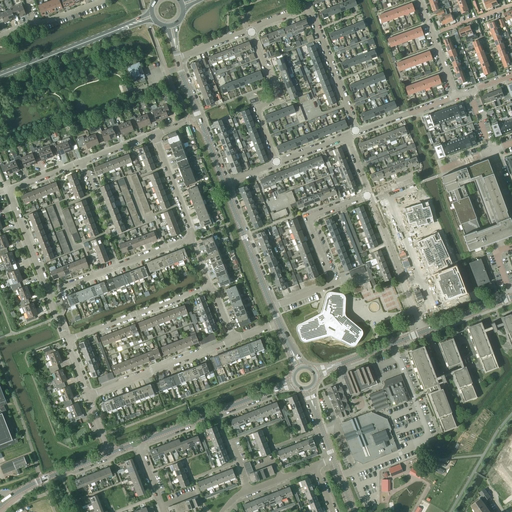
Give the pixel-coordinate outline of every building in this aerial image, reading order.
[(52,13),(57,11),(52,0),(48,2),(52,13)] [(52,0),(57,11),(63,9),(59,0),(52,0)] [(447,0),(439,3),(432,6),(434,11),(441,9),(439,5),(445,3),(446,4),(449,3),(447,0)] [(483,0),(485,2),(487,8),(493,6),(490,0),(483,0)] [(47,14),(52,13),(48,2),(43,4),(47,14)] [(16,5),(13,7),(16,13),(19,12),(21,17),(26,15),(24,11),(27,10),(24,4),(22,5),(21,3),(16,5)] [(338,5),(340,11),(346,9),(343,3),(340,4),(339,3),(337,3),(338,5)] [(406,5),(409,13),(415,11),(412,3),(406,5)] [(42,16),(47,14),(43,4),(38,6),(42,16)] [(335,14),(340,11),(338,5),(332,7),(335,14)] [(403,15),(409,13),(406,5),(400,7),(403,15)] [(458,9),(454,10),(455,12),(458,11),(458,12),(461,11),(462,13),(469,11),(467,5),(460,8),(458,9)] [(11,10),(6,11),(10,21),(15,19),(13,14),(16,13),(13,7),(10,8),(11,10)] [(329,16),(335,14),(332,7),(326,9),(329,16)] [(398,17),(403,15),(400,7),(395,9),(398,17)] [(323,18),(329,16),(326,9),(321,12),(323,18)] [(392,19),(398,17),(395,9),(389,12),(392,19)] [(446,9),(444,10),(448,23),(454,20),(452,14),(448,15),(446,9)] [(444,10),(436,13),(437,16),(442,14),(443,17),(440,18),(441,20),(440,20),(441,23),(442,22),(443,25),(448,23),(444,10)] [(0,11),(0,19),(2,18),(4,23),(10,21),(6,11),(1,13),(0,12),(0,11)] [(382,23),(388,21),(385,13),(379,15),(382,23)] [(306,19),(300,22),(303,29),(309,26),(306,19)] [(505,24),(503,19),(498,20),(499,23),(496,24),(495,21),(489,24),(491,29),(505,24)] [(360,22),(358,23),(360,30),(361,32),(363,31),(362,29),(366,28),(366,27),(367,27),(366,22),(365,22),(364,23),(363,21),(360,22)] [(300,22),(294,24),(297,31),(298,34),(304,31),(303,29),(300,22)] [(358,23),(352,25),(355,32),(360,30),(358,23)] [(294,24),(289,26),(292,33),(293,36),(298,34),(297,31),(294,24)] [(491,29),(493,35),(500,33),(498,29),(506,26),(505,24),(491,29)] [(352,25),(346,27),(349,34),(355,32),(352,25)] [(289,26),(283,28),(286,35),(292,33),(289,26)] [(470,26),(465,28),(467,35),(468,37),(470,41),(478,38),(483,36),(481,33),(476,35),(476,34),(474,35),(470,26)] [(346,27),(341,30),(343,36),(349,34),(346,27)] [(415,29),(418,37),(424,35),(421,27),(415,29)] [(283,28),(277,31),(280,37),(286,35),(283,28)] [(465,28),(459,30),(462,37),(467,35),(465,28)] [(341,30),(335,32),(338,38),(343,36),(341,30)] [(277,31),(272,33),(276,43),(281,40),(280,37),(277,31)] [(407,41),(413,39),(410,31),(404,33),(407,41)] [(335,32),(329,34),(332,41),(338,38),(335,32)] [(272,33),(266,35),(269,42),(270,45),(276,43),(272,33)] [(401,43),(407,41),(404,33),(399,35),(401,43)] [(261,39),(260,39),(262,45),(269,42),(266,35),(265,35),(264,35),(263,36),(262,36),(260,37),(261,39)] [(396,45),(401,43),(399,35),(393,37),(396,45)] [(451,38),(444,40),(446,46),(453,43),(461,40),(459,35),(451,38)] [(502,38),(495,41),(497,46),(504,43),(502,40),(509,37),(509,35),(502,38)] [(391,47),(396,45),(393,37),(388,39),(391,47)] [(453,43),(446,46),(448,51),(455,49),(454,45),(461,42),(461,40),(453,43)] [(471,47),(468,48),(469,50),(472,49),(475,48),(482,45),(480,40),(473,42),(474,45),(471,47)] [(243,44),(246,51),(250,49),(252,52),(254,51),(251,44),(250,44),(249,41),(243,44)] [(240,53),(241,55),(243,54),(242,52),(246,51),(243,44),(237,46),(240,53)] [(309,54),(316,51),(314,45),(307,48),(309,54)] [(482,45),(475,48),(477,53),(484,51),(482,45)] [(234,55),(235,58),(241,56),(241,55),(240,53),(237,46),(232,48),(234,55)] [(229,57),(234,55),(232,48),(226,50),(229,57)] [(455,49),(448,51),(450,57),(457,54),(455,49)] [(223,60),(229,57),(226,50),(220,53),(223,60)] [(369,52),(371,59),(377,57),(374,50),(369,52)] [(309,54),(311,60),(318,57),(316,51),(309,54)] [(424,53),(427,61),(432,59),(429,51),(424,53)] [(457,54),(450,57),(453,62),(459,60),(458,57),(461,55),(465,53),(465,51),(460,53),(457,54)] [(478,57),(469,60),(470,62),(476,60),(479,58),(479,59),(486,56),(484,51),(477,53),(478,57)] [(282,57),(276,60),(278,66),(285,63),(288,62),(286,57),(290,56),(288,52),(281,55),(282,57)] [(366,61),(371,59),(369,52),(363,54),(366,61)] [(217,62),(223,60),(220,53),(214,55),(217,62)] [(421,63),(427,61),(424,53),(418,55),(421,63)] [(358,57),(360,63),(366,61),(363,54),(358,57)] [(501,57),(503,62),(511,58),(511,56),(511,57),(510,54),(508,54),(501,57)] [(212,64),(217,62),(214,55),(209,57),(210,60),(208,61),(211,66),(213,65),(212,64)] [(416,65),(421,63),(418,55),(413,57),(416,65)] [(346,58),(347,61),(349,67),(355,65),(352,59),(351,56),(346,58)] [(476,60),(470,62),(471,64),(472,66),(474,65),(473,63),(477,61),(477,62),(480,61),(481,64),(488,61),(486,56),(479,59),(479,58),(476,60)] [(311,60),(314,65),(321,63),(318,57),(311,60)] [(355,65),(360,63),(358,57),(352,59),(355,65)] [(410,67),(416,65),(413,57),(407,59),(410,67)] [(511,58),(503,62),(505,68),(511,65),(511,63),(511,62),(511,58)] [(405,69),(410,67),(407,59),(402,61),(405,69)] [(459,60),(453,62),(455,68),(461,65),(464,64),(469,62),(468,60),(461,63),(459,60)] [(199,61),(191,64),(192,66),(193,70),(201,67),(201,66),(199,61)] [(343,70),(349,67),(347,61),(341,63),(343,70)] [(399,71),(405,69),(402,61),(396,63),(398,67),(399,71)] [(488,61),(481,64),(482,66),(483,69),(483,70),(490,67),(490,66),(488,61)] [(285,63),(278,66),(280,71),(287,69),(290,68),(288,62),(285,63)] [(461,65),(455,68),(457,73),(464,71),(462,67),(465,66),(470,64),(469,62),(464,64),(461,65)] [(141,69),(140,66),(139,63),(128,67),(133,81),(144,77),(143,74),(144,73),(142,69),(141,69)] [(316,71),(323,68),(321,63),(314,65),(316,71)] [(201,67),(193,70),(196,76),(203,73),(201,67)] [(477,72),(474,73),(476,78),(480,77),(480,78),(485,76),(485,75),(492,73),(490,67),(483,70),(483,69),(480,70),(477,72)] [(318,77),(325,74),(323,68),(316,71),(318,77)] [(287,69),(280,71),(282,77),(289,75),(287,69)] [(254,73),(257,80),(263,78),(260,71),(254,73)] [(464,71),(457,73),(459,79),(468,75),(473,73),(472,71),(467,73),(465,74),(464,71)] [(203,73),(196,76),(198,82),(207,78),(207,75),(205,76),(203,73)] [(249,75),(251,82),(257,80),(254,73),(249,75)] [(378,75),(380,81),(386,79),(383,73),(378,75)] [(468,75),(459,79),(461,84),(463,83),(463,85),(468,83),(467,82),(466,79),(469,78),(469,77),(474,75),(473,73),(468,75)] [(320,83),(327,80),(325,74),(318,77),(320,83)] [(243,78),(246,85),(251,82),(249,75),(243,78)] [(289,75),(282,77),(284,83),(291,80),(294,80),(293,77),(290,78),(289,75)] [(438,75),(433,77),(435,85),(436,87),(442,85),(441,83),(438,75)] [(207,78),(198,82),(200,88),(208,85),(206,81),(211,80),(210,77),(207,78)] [(369,85),(375,83),(372,77),(366,79),(369,85)] [(433,77),(427,79),(430,87),(435,85),(433,77)] [(240,87),(246,85),(243,78),(237,80),(240,87)] [(363,88),(369,85),(366,79),(361,81),(363,88)] [(427,79),(422,81),(424,89),(430,87),(427,79)] [(234,89),(240,87),(237,80),(231,82),(234,89)] [(291,80),(284,83),(287,89),(294,86),(295,86),(294,83),(293,84),(291,80)] [(322,88),(329,86),(327,80),(320,83),(322,88)] [(422,81),(416,83),(419,91),(420,95),(426,93),(424,89),(422,81)] [(228,91),(234,89),(231,82),(226,84),(228,91)] [(125,93),(132,90),(129,83),(122,86),(125,93)] [(352,92),(358,90),(355,83),(349,86),(352,92)] [(416,83),(410,85),(413,93),(419,91),(416,83)] [(223,94),(228,91),(226,84),(220,87),(223,94)] [(208,85),(200,88),(202,93),(210,90),(208,85)] [(294,86),(287,89),(289,95),(296,92),(294,86)] [(325,94),(332,91),(329,86),(322,88),(325,94)] [(210,90),(202,93),(204,99),(212,96),(211,93),(215,91),(216,91),(218,90),(217,88),(214,89),(214,88),(210,90)] [(498,90),(493,92),(496,101),(498,106),(501,105),(499,100),(499,99),(504,96),(506,101),(510,99),(508,93),(507,90),(503,91),(502,89),(501,88),(498,89),(498,90)] [(327,100),(334,97),(332,91),(325,94),(327,100)] [(296,92),(289,95),(291,100),(298,98),(296,92)] [(484,97),(481,98),(483,104),(490,102),(491,103),(493,102),(495,107),(498,106),(496,101),(493,92),(484,95),(484,97)] [(212,96),(204,99),(207,105),(209,104),(210,107),(219,104),(218,101),(214,102),(212,96)] [(334,97),(327,100),(329,106),(336,103),(334,97)] [(389,103),(391,110),(397,108),(395,101),(389,103)] [(460,116),(461,118),(467,115),(462,103),(456,105),(460,116)] [(163,105),(158,108),(159,110),(162,119),(168,117),(168,115),(170,114),(170,113),(166,104),(163,105)] [(151,107),(149,107),(150,110),(149,111),(152,119),(155,118),(156,121),(162,119),(159,110),(158,108),(157,108),(155,105),(151,106),(151,107)] [(293,105),(287,108),(290,115),(290,117),(296,114),(295,113),(295,111),(294,108),(293,105)] [(380,114),(386,112),(383,106),(378,108),(380,114)] [(456,106),(451,107),(455,120),(460,118),(456,106)] [(449,120),(450,122),(455,120),(455,118),(451,107),(446,109),(449,120)] [(287,108),(281,110),(284,117),(290,115),(287,108)] [(375,117),(380,114),(378,108),(372,110),(375,117)] [(243,118),(250,115),(248,109),(241,112),(243,118)] [(444,122),(449,120),(446,109),(440,111),(444,122)] [(281,110),(276,112),(278,119),(284,117),(281,110)] [(369,119),(375,117),(372,110),(366,112),(369,119)] [(147,114),(141,116),(145,126),(151,124),(150,120),(152,119),(149,111),(146,112),(147,114)] [(439,124),(444,122),(440,111),(435,113),(439,124)] [(276,112),(270,114),(272,121),(278,119),(276,112)] [(363,121),(369,119),(366,112),(361,114),(363,121)] [(429,115),(434,128),(440,126),(439,124),(435,113),(429,115)] [(270,114),(264,116),(267,123),(272,121),(270,114)] [(246,124),(252,121),(250,115),(243,118),(246,124)] [(428,130),(434,128),(429,115),(424,117),(428,130)] [(135,116),(132,117),(135,126),(138,125),(139,128),(145,126),(141,116),(136,119),(135,116)] [(130,121),(124,123),(128,133),(134,130),(132,127),(135,126),(132,117),(129,119),(130,121)] [(222,119),(213,123),(216,128),(224,125),(222,119)] [(339,122),(342,129),(347,127),(345,120),(339,122)] [(511,129),(509,120),(503,122),(507,132),(511,130),(511,129)] [(248,129),(255,127),(252,121),(246,124),(248,129)] [(336,131),(342,129),(339,122),(333,124),(336,131)] [(498,122),(492,124),(496,136),(502,134),(499,123),(498,122)] [(503,122),(499,123),(502,134),(507,132),(503,122)] [(117,123),(115,124),(118,133),(121,132),(122,135),(128,133),(124,123),(118,125),(117,123)] [(112,128),(107,130),(110,139),(116,137),(115,134),(118,133),(115,124),(111,125),(112,128)] [(330,133),(336,131),(333,124),(328,127),(330,133)] [(224,125),(216,128),(218,134),(226,131),(229,129),(228,127),(225,128),(224,125)] [(398,129),(401,136),(407,133),(404,126),(398,129)] [(100,127),(96,128),(97,131),(101,139),(103,138),(105,142),(110,139),(107,130),(102,132),(100,127)] [(250,135),(257,132),(255,127),(248,129),(250,135)] [(325,136),(330,133),(328,127),(322,129),(325,136)] [(319,138),(325,136),(322,129),(316,131),(319,138)] [(393,131),(396,140),(398,139),(397,137),(401,136),(398,129),(393,131)] [(95,134),(90,137),(93,146),(99,144),(98,140),(101,139),(97,131),(94,132),(95,134)] [(226,131),(218,134),(220,140),(228,137),(226,131)] [(313,140),(319,138),(316,131),(310,133),(313,140)] [(390,140),(389,140),(390,142),(396,140),(393,131),(387,133),(390,140)] [(466,134),(467,135),(471,146),(477,144),(472,131),(466,134)] [(170,138),(168,139),(170,144),(179,140),(177,135),(176,132),(169,135),(170,138)] [(252,141),(259,138),(257,132),(250,135),(252,141)] [(307,142),(313,140),(310,133),(305,135),(307,142)] [(387,133),(381,135),(385,144),(387,144),(386,141),(389,140),(390,140),(387,133)] [(228,137),(220,140),(222,146),(231,142),(229,138),(235,136),(234,135),(228,137)] [(302,145),(307,142),(305,135),(299,138),(302,145)] [(378,144),(378,145),(379,147),(385,144),(381,135),(376,137),(378,144)] [(462,137),(466,148),(471,146),(467,135),(462,137)] [(83,137),(76,139),(79,148),(86,145),(87,148),(93,146),(90,137),(84,139),(83,137)] [(373,147),(378,145),(378,144),(376,137),(370,140),(373,147)] [(451,141),(455,152),(460,150),(457,139),(456,137),(451,139),(451,141)] [(457,139),(460,150),(466,148),(462,137),(457,139)] [(69,138),(60,141),(61,144),(65,153),(71,151),(70,147),(73,146),(69,138)] [(254,147),(261,144),(259,138),(252,141),(254,147)] [(296,147),(302,145),(299,138),(293,140),(296,147)] [(179,140),(170,144),(171,148),(181,145),(179,140)] [(290,149),(296,147),(293,140),(288,142),(290,149)] [(367,149),(373,147),(370,140),(364,142),(367,149)] [(446,143),(450,154),(455,152),(451,141),(446,143)] [(55,142),(52,144),(55,152),(58,151),(59,155),(65,153),(61,144),(56,146),(55,142)] [(231,142),(222,146),(224,151),(233,148),(231,142)] [(285,151),(290,149),(288,142),(282,144),(285,151)] [(358,144),(360,148),(361,151),(367,149),(364,142),(358,144)] [(445,155),(441,145),(440,143),(434,145),(439,158),(445,155)] [(441,145),(445,155),(450,154),(446,143),(441,145)] [(49,145),(43,147),(44,149),(47,158),(53,156),(52,153),(55,152),(52,144),(49,145)] [(181,145),(171,148),(173,153),(183,149),(186,148),(184,144),(181,145)] [(257,152),(263,150),(261,144),(254,147),(257,152)] [(279,153),(285,151),(282,144),(276,147),(279,153)] [(37,147),(34,148),(34,150),(37,159),(40,158),(41,161),(47,158),(44,149),(43,147),(43,146),(37,148),(37,147)] [(141,155),(149,152),(147,146),(138,149),(141,155)] [(233,148),(224,151),(227,157),(235,154),(233,148)] [(336,156),(343,153),(341,148),(334,150),(336,155),(336,156)] [(183,149),(173,153),(175,158),(185,154),(183,149)] [(32,154),(26,156),(30,165),(36,163),(35,160),(37,159),(34,150),(31,151),(32,154)] [(259,158),(266,155),(263,150),(257,152),(259,158)] [(143,161),(151,158),(149,152),(141,155),(143,161)] [(336,162),(338,161),(345,159),(343,153),(336,156),(336,155),(334,156),(336,162)] [(15,161),(10,163),(13,173),(19,171),(17,166),(20,165),(17,157),(16,154),(13,155),(15,161)] [(123,157),(126,165),(132,162),(129,154),(123,157)] [(185,154),(175,158),(177,162),(186,159),(185,154)] [(235,154),(227,157),(229,163),(237,160),(235,154)] [(266,155),(259,158),(261,164),(268,161),(266,155)] [(20,156),(17,157),(20,165),(23,164),(24,167),(30,165),(26,156),(21,158),(20,156)] [(120,167),(126,165),(123,157),(117,159),(120,167)] [(321,157),(315,159),(318,166),(318,167),(321,166),(320,165),(324,164),(321,157)] [(416,157),(410,159),(413,166),(419,164),(416,157)] [(145,167),(153,164),(151,158),(143,161),(145,167)] [(403,158),(398,161),(399,164),(402,171),(407,169),(404,160),(403,158)] [(408,158),(404,160),(407,169),(413,166),(410,159),(409,160),(408,158)] [(114,169),(120,167),(117,159),(111,161),(114,169)] [(186,159),(177,162),(179,167),(188,163),(186,159)] [(312,168),(318,166),(315,159),(309,161),(312,168)] [(341,167),(347,164),(345,159),(338,161),(340,166),(341,167)] [(495,180),(488,159),(487,159),(442,176),(441,176),(447,192),(448,191),(470,250),(482,245),(501,238),(511,234),(511,225),(495,180)] [(237,160),(229,163),(231,169),(239,165),(237,160)] [(108,171),(114,169),(111,161),(105,163),(108,171)] [(305,171),(312,168),(309,161),(303,164),(305,171)] [(398,161),(392,163),(396,173),(402,171),(399,164),(398,161)] [(3,163),(0,164),(3,173),(6,172),(7,175),(13,173),(10,163),(4,166),(3,163)] [(103,173),(108,171),(105,163),(100,166),(103,173)] [(188,163),(179,167),(180,172),(190,168),(188,163)] [(389,164),(386,165),(387,168),(390,175),(396,173),(392,163),(389,164)] [(153,164),(145,167),(147,173),(156,169),(153,164)] [(303,164),(297,166),(299,173),(303,171),(304,173),(306,172),(305,171),(303,164)] [(338,167),(341,173),(349,170),(347,164),(341,167),(340,166),(338,167)] [(239,165),(231,169),(233,175),(242,171),(239,165)] [(97,176),(103,173),(100,166),(94,168),(97,176)] [(293,175),(299,173),(297,166),(291,168),(293,175)] [(321,172),(320,172),(321,175),(322,177),(329,175),(326,166),(325,167),(326,169),(325,169),(327,173),(323,174),(323,173),(322,173),(321,172)] [(190,168),(180,172),(182,176),(192,173),(190,168)] [(285,171),(287,178),(293,175),(291,168),(285,171)] [(387,168),(382,170),(384,177),(390,175),(387,168)] [(342,178),(342,179),(351,175),(349,170),(341,173),(342,178)] [(382,170),(376,173),(379,180),(384,177),(382,170)] [(279,173),(281,180),(287,178),(285,171),(279,173)] [(151,181),(159,178),(157,172),(149,175),(151,181)] [(69,182),(77,179),(75,173),(67,176),(69,182)] [(192,173),(182,176),(184,181),(194,178),(192,173)] [(275,182),(281,180),(279,173),(272,175),(275,182)] [(376,173),(370,175),(373,182),(379,180),(376,173)] [(266,178),(270,187),(276,184),(275,182),(272,175),(266,178)] [(153,187),(161,184),(159,178),(151,181),(153,187)] [(194,178),(184,181),(186,186),(195,182),(194,178)] [(260,180),(263,187),(264,190),(270,187),(266,178),(260,180)] [(71,188),(79,185),(77,179),(69,182),(71,188)] [(345,187),(345,188),(346,190),(356,186),(353,180),(347,183),(344,183),(346,187),(345,187)] [(50,185),(53,193),(59,190),(56,182),(50,185)] [(102,193),(110,190),(108,184),(100,187),(102,193)] [(155,193),(163,190),(161,184),(153,187),(155,193)] [(47,195),(53,193),(50,185),(44,187),(47,195)] [(74,194),(82,191),(79,185),(71,188),(74,194)] [(247,185),(239,188),(241,194),(249,191),(247,185)] [(189,195),(199,191),(197,186),(187,190),(189,195)] [(358,191),(356,186),(346,190),(346,192),(349,191),(350,194),(358,191)] [(41,197),(47,195),(44,187),(38,189),(41,197)] [(328,187),(322,189),(326,198),(331,196),(329,190),(328,187)] [(329,190),(331,196),(337,194),(334,187),(329,190)] [(36,199),(41,197),(38,189),(33,191),(36,199)] [(321,193),(318,194),(320,201),(326,198),(322,189),(320,190),(321,193)] [(104,199),(112,196),(110,190),(102,193),(104,199)] [(157,199),(166,196),(163,190),(155,193),(157,199)] [(30,202),(36,199),(33,191),(27,193),(30,202)] [(82,191),(74,194),(76,200),(84,197),(82,191)] [(191,199),(200,195),(199,191),(189,195),(191,199)] [(249,191),(241,194),(243,200),(252,197),(249,191)] [(24,204),(30,202),(27,193),(21,196),(24,204)] [(318,194),(312,196),(315,203),(320,201),(318,194)] [(193,204),(202,200),(200,195),(191,199),(193,204)] [(106,205),(114,202),(112,196),(104,199),(106,205)] [(160,205),(168,202),(166,196),(157,199),(160,205)] [(306,196),(301,198),(301,200),(304,207),(309,205),(307,198),(306,196)] [(252,197),(243,200),(245,206),(254,203),(256,202),(255,199),(253,200),(252,197)] [(79,209),(87,206),(85,200),(77,203),(79,209)] [(194,209),(204,205),(202,200),(193,204),(194,209)] [(296,202),(296,203),(297,206),(298,209),(304,207),(301,200),(296,202)] [(405,208),(410,228),(434,221),(427,201),(405,208)] [(109,211),(117,208),(114,202),(106,205),(109,211)] [(168,202),(160,205),(162,210),(170,207),(168,202)] [(254,203),(245,206),(247,212),(256,208),(254,203)] [(196,213),(206,209),(204,205),(194,209),(196,213)] [(82,215),(90,211),(87,206),(79,209),(82,215)] [(357,215),(365,212),(362,206),(355,209),(357,215)] [(111,217),(119,214),(117,208),(109,211),(111,217)] [(256,208),(247,212),(250,217),(258,214),(256,208)] [(196,213),(198,218),(208,214),(206,209),(196,213)] [(165,219),(173,216),(171,210),(163,213),(165,219)] [(84,220),(92,217),(90,211),(82,215),(84,220)] [(30,221),(38,218),(36,212),(28,215),(30,221)] [(360,220),(367,217),(365,212),(357,215),(360,220)] [(113,222),(121,219),(119,214),(111,217),(113,222)] [(200,222),(209,219),(208,214),(198,218),(200,222)] [(258,214),(250,217),(252,223),(260,220),(258,214)] [(168,225),(176,222),(173,216),(165,219),(168,225)] [(86,226),(94,223),(92,217),(84,220),(86,226)] [(362,226),(369,223),(367,217),(360,220),(362,226)] [(33,227),(41,223),(38,218),(30,221),(33,227)] [(327,226),(334,224),(332,218),(325,221),(327,226)] [(115,228),(123,225),(121,219),(113,222),(115,228)] [(209,219),(200,222),(202,228),(211,224),(209,219)] [(290,228),(299,225),(296,219),(288,222),(290,228)] [(260,220),(252,223),(254,229),(263,226),(260,220)] [(170,231),(178,228),(176,222),(168,225),(170,231)] [(35,232),(43,229),(41,223),(33,227),(35,232)] [(88,232),(96,229),(94,223),(86,226),(88,232)] [(364,232),(371,229),(369,223),(362,226),(364,232)] [(329,232),(336,229),(334,224),(327,226),(329,232)] [(123,225),(115,228),(118,234),(126,231),(123,225)] [(292,234),(301,230),(299,225),(290,228),(292,234)] [(178,228),(170,231),(172,237),(180,234),(178,228)] [(37,238),(45,235),(43,229),(35,232),(37,238)] [(96,229),(88,232),(91,238),(99,235),(96,229)] [(332,238),(339,235),(336,229),(329,232),(332,238)] [(366,237),(373,235),(371,229),(364,232),(366,237)] [(265,231),(256,234),(258,240),(267,237),(270,235),(268,230),(265,231)] [(295,239),(303,236),(301,230),(292,234),(295,239)] [(77,232),(71,234),(74,241),(80,239),(77,232)] [(148,234),(151,242),(157,240),(154,232),(148,234)] [(151,242),(148,234),(142,237),(145,245),(151,242)] [(39,244),(47,241),(45,235),(37,238),(39,244)] [(334,244),(341,241),(339,235),(332,238),(334,244)] [(368,243),(376,240),(373,235),(366,237),(368,243)] [(437,235),(419,243),(431,270),(449,262),(437,235)] [(212,236),(202,240),(204,245),(214,241),(212,236)] [(297,245),(305,242),(303,236),(295,239),(297,245)] [(139,247),(145,245),(142,237),(136,239),(139,247)] [(267,237),(258,240),(261,245),(269,242),(267,237)] [(94,246),(102,243),(100,238),(92,241),(94,246)] [(133,249),(139,247),(136,239),(130,241),(133,249)] [(0,252),(7,250),(6,248),(9,246),(7,240),(0,242),(0,252)] [(214,241),(204,245),(206,250),(216,246),(215,246),(219,245),(217,240),(214,241)] [(376,240),(368,243),(371,249),(378,246),(376,240)] [(42,250),(50,247),(47,241),(39,244),(42,250)] [(128,251),(133,249),(130,241),(124,243),(128,251)] [(336,249),(343,247),(341,241),(334,244),(336,249)] [(269,242),(261,245),(263,251),(271,248),(269,242)] [(299,251),(308,248),(305,242),(297,245),(299,251)] [(96,252),(104,249),(102,243),(94,246),(96,252)] [(122,254),(128,251),(124,243),(119,246),(122,254)] [(216,246),(206,250),(208,254),(217,251),(216,246)] [(44,256),(52,253),(50,247),(42,250),(44,256)] [(271,248),(263,251),(265,257),(273,254),(276,253),(274,247),(271,248)] [(338,255),(345,252),(343,247),(336,249),(338,255)] [(179,250),(183,260),(188,258),(184,248),(179,250)] [(301,257),(310,253),(308,248),(299,251),(301,257)] [(99,258),(107,255),(104,249),(96,252),(99,258)] [(7,250),(0,252),(0,257),(2,262),(4,261),(14,258),(12,252),(8,253),(7,250)] [(178,262),(183,260),(179,250),(174,252),(178,262)] [(373,259),(376,258),(376,259),(383,256),(380,250),(373,253),(371,254),(373,259)] [(217,251),(208,254),(209,259),(219,255),(217,251)] [(173,263),(178,262),(174,252),(170,254),(173,263)] [(341,261),(347,258),(345,252),(338,255),(341,261)] [(52,253),(44,256),(46,262),(54,258),(52,253)] [(303,262),(312,259),(310,253),(301,257),(303,262)] [(169,265),(173,263),(170,254),(165,255),(169,265)] [(273,254),(265,257),(267,263),(276,260),(273,254)] [(107,255),(99,258),(101,264),(109,261),(107,255)] [(164,267),(169,265),(165,255),(160,257),(164,267)] [(219,255),(209,259),(211,264),(221,260),(219,255)] [(378,264),(385,262),(383,256),(376,259),(378,264)] [(159,269),(164,267),(160,257),(156,259),(159,269)] [(7,267),(4,268),(5,271),(14,268),(13,265),(16,264),(14,258),(4,261),(7,267)] [(79,261),(82,269),(88,266),(85,258),(79,261)] [(343,267),(350,264),(347,258),(341,261),(343,267)] [(478,286),(490,282),(481,258),(469,263),(478,286)] [(155,271),(159,269),(156,259),(151,261),(155,271)] [(306,268),(314,265),(312,259),(303,262),(306,268)] [(221,260),(211,264),(213,268),(223,264),(221,260)] [(276,260),(267,263),(269,269),(278,265),(276,260)] [(77,271),(82,269),(79,261),(73,263),(77,271)] [(151,261),(146,263),(150,272),(152,276),(156,274),(155,271),(151,261)] [(380,270),(387,267),(385,262),(378,264),(380,270)] [(77,271),(73,263),(68,265),(71,273),(77,271)] [(223,264),(213,268),(215,273),(225,269),(223,264)] [(278,265),(269,269),(272,274),(280,271),(283,270),(281,264),(278,265)] [(350,264),(343,267),(345,272),(352,270),(350,264)] [(65,275),(71,273),(68,265),(62,267),(65,275)] [(308,274),(317,271),(314,265),(306,268),(308,274)] [(144,266),(139,268),(143,278),(148,276),(144,266)] [(59,278),(65,275),(62,267),(56,270),(59,278)] [(379,277),(382,276),(389,273),(387,267),(380,270),(377,271),(379,277)] [(454,267),(435,275),(444,299),(464,292),(454,267)] [(14,268),(5,271),(6,274),(9,279),(11,278),(11,279),(20,275),(18,269),(15,270),(14,268)] [(139,268),(135,270),(138,280),(143,278),(139,268)] [(225,269),(215,273),(217,278),(226,274),(225,269)] [(53,280),(59,278),(56,270),(50,272),(53,280)] [(135,270),(130,272),(134,281),(138,280),(135,270)] [(280,271),(272,274),(274,280),(282,277),(280,271)] [(313,279),(316,278),(319,276),(317,271),(308,274),(310,279),(310,280),(313,279)] [(130,272),(125,273),(129,283),(134,281),(130,272)] [(125,273),(121,275),(124,285),(125,285),(129,283),(125,273)] [(389,273),(382,276),(385,282),(392,279),(389,273)] [(226,274),(217,278),(218,282),(228,279),(226,274)] [(11,286),(9,287),(10,289),(12,288),(20,285),(19,282),(23,281),(20,275),(11,279),(13,284),(11,285),(11,286)] [(121,275),(116,277),(120,287),(121,289),(126,288),(125,285),(124,285),(121,275)] [(116,277),(111,279),(115,288),(115,289),(116,290),(116,291),(117,290),(117,292),(121,291),(120,289),(121,289),(120,287),(116,277)] [(282,277),(274,280),(276,286),(285,283),(282,277)] [(111,279),(107,281),(107,282),(110,290),(112,293),(116,291),(116,290),(115,289),(115,288),(111,279)] [(228,279),(218,282),(220,287),(230,283),(228,279)] [(104,282),(99,283),(103,293),(108,292),(104,283),(104,282)] [(99,283),(94,285),(98,295),(103,293),(99,283)] [(285,283),(276,286),(278,292),(281,290),(284,289),(287,288),(285,283)] [(20,285),(12,288),(13,291),(17,289),(20,295),(29,291),(27,286),(22,288),(20,285)] [(94,285),(90,287),(93,297),(98,295),(94,285)] [(227,294),(237,290),(235,286),(225,289),(227,294)] [(90,287),(85,289),(89,299),(93,297),(90,287)] [(85,289),(80,291),(84,301),(89,299),(85,289)] [(229,299),(239,295),(237,290),(227,294),(229,299)] [(18,302),(18,303),(18,305),(21,305),(29,301),(28,299),(31,297),(29,291),(20,295),(22,301),(19,302),(18,302)] [(80,291),(76,292),(79,302),(84,301),(80,291)] [(76,292),(71,294),(75,304),(79,302),(76,292)] [(321,312),(297,326),(296,329),(299,335),(301,341),(304,342),(326,336),(329,336),(331,336),(335,338),(350,346),(353,346),(356,345),(363,335),(363,332),(361,329),(345,315),(345,300),(345,296),(343,293),(337,292),(329,292),(327,293),(326,295),(321,312)] [(62,301),(65,309),(75,305),(75,304),(71,294),(66,296),(67,299),(62,301)] [(231,304),(241,300),(239,295),(229,299),(231,304)] [(197,305),(205,301),(203,296),(195,299),(197,305)] [(233,308),(242,304),(241,300),(231,304),(233,308)] [(21,305),(18,305),(20,308),(22,308),(24,313),(26,312),(35,309),(33,303),(30,304),(29,301),(21,305)] [(199,310),(208,307),(205,301),(197,305),(199,310)] [(235,313),(244,309),(242,304),(233,308),(235,313)] [(178,308),(181,316),(187,313),(184,305),(178,308)] [(202,316),(210,313),(208,307),(199,310),(202,316)] [(176,318),(181,316),(178,308),(173,310),(176,318)] [(28,318),(26,319),(27,322),(36,319),(35,316),(34,316),(38,315),(35,309),(26,312),(28,316),(28,318)] [(236,318),(246,314),(244,309),(235,313),(236,318)] [(170,320),(176,318),(173,310),(167,312),(170,320)] [(164,322),(170,320),(167,312),(161,314),(164,322)] [(204,322),(212,319),(210,313),(202,316),(204,322)] [(511,313),(503,317),(511,342),(511,313)] [(158,325),(164,322),(161,314),(155,317),(158,325)] [(238,322),(248,318),(246,314),(236,318),(238,322)] [(153,327),(158,325),(155,317),(149,319),(153,327)] [(248,318),(238,322),(240,327),(250,323),(248,318)] [(147,329),(153,327),(149,319),(144,321),(147,329)] [(206,328),(214,324),(212,319),(204,322),(206,328)] [(141,332),(147,329),(144,321),(138,323),(141,332)] [(135,324),(129,327),(132,335),(133,337),(136,336),(135,334),(138,333),(135,324)] [(214,324),(206,328),(209,334),(217,330),(214,324)] [(479,324),(469,328),(485,371),(496,368),(491,356),(491,353),(479,324)] [(126,337),(132,335),(129,327),(123,329),(126,337)] [(121,339),(126,337),(123,329),(117,331),(121,339)] [(115,342),(121,339),(117,331),(112,333),(115,342)] [(195,332),(189,334),(190,337),(193,345),(199,342),(195,332)] [(109,344),(115,342),(112,333),(106,336),(109,344)] [(103,346),(109,344),(106,336),(100,338),(103,346)] [(190,337),(184,339),(187,347),(193,345),(190,337)] [(184,339),(178,341),(181,349),(187,347),(184,339)] [(260,339),(255,341),(259,351),(264,349),(260,339)] [(451,339),(440,343),(448,366),(459,362),(451,339)] [(87,340),(79,343),(82,349),(90,346),(97,343),(96,341),(89,343),(87,340)] [(178,341),(172,343),(175,351),(181,349),(178,341)] [(255,341),(251,343),(254,353),(259,351),(255,341)] [(172,343),(167,345),(170,354),(175,351),(172,343)] [(251,343),(246,345),(250,354),(251,358),(256,356),(254,353),(251,343)] [(167,345),(161,348),(164,356),(170,354),(167,345)] [(246,345),(241,347),(245,356),(250,354),(246,345)] [(90,346),(82,349),(84,355),(92,352),(90,346)] [(409,352),(423,390),(428,388),(430,393),(428,394),(442,431),(458,426),(442,383),(446,381),(443,373),(440,375),(439,373),(438,373),(435,374),(424,346),(409,352)] [(51,360),(60,357),(58,351),(54,352),(53,349),(51,350),(50,347),(44,350),(46,356),(48,355),(51,360)] [(241,347),(237,348),(240,358),(245,356),(241,347)] [(237,348),(232,350),(236,360),(240,358),(237,348)] [(150,352),(146,353),(149,361),(155,359),(152,351),(151,349),(149,349),(150,351),(150,352)] [(158,349),(152,351),(155,359),(161,357),(158,349)] [(232,350),(227,352),(231,362),(236,360),(232,350)] [(92,352),(84,355),(86,361),(94,357),(92,352)] [(139,352),(133,354),(134,358),(138,366),(144,364),(140,356),(139,352)] [(227,352),(223,354),(226,363),(231,362),(227,352)] [(146,353),(140,356),(144,364),(149,361),(146,353)] [(223,354),(218,356),(222,365),(226,363),(223,354)] [(215,361),(211,362),(214,368),(217,367),(218,369),(223,368),(222,365),(218,356),(213,357),(215,361)] [(50,371),(58,367),(57,365),(62,363),(60,357),(51,360),(53,366),(49,368),(50,371)] [(94,357),(86,361),(88,367),(97,363),(94,357)] [(134,358),(129,360),(132,368),(138,366),(134,358)] [(129,360),(123,362),(126,370),(132,368),(129,360)] [(123,362),(117,364),(120,373),(126,370),(123,362)] [(97,363),(88,367),(91,372),(99,369),(97,363)] [(206,363),(201,365),(204,375),(205,374),(206,376),(214,373),(210,363),(206,364),(206,363)] [(117,364),(111,367),(114,375),(120,373),(117,364)] [(201,365),(196,367),(200,376),(204,375),(201,365)] [(377,384),(370,366),(366,367),(365,366),(356,370),(357,371),(343,376),(350,395),(361,391),(360,390),(368,387),(368,388),(377,384)] [(55,378),(65,375),(62,369),(59,370),(58,367),(50,371),(51,374),(53,373),(55,378)] [(196,367),(191,368),(195,378),(200,376),(196,367)] [(465,367),(454,372),(465,401),(477,397),(465,367)] [(191,368),(187,370),(191,380),(195,378),(191,368)] [(99,369),(91,372),(93,378),(101,375),(99,369)] [(187,370),(182,372),(186,382),(191,380),(187,370)] [(182,372),(177,374),(181,383),(186,382),(182,372)] [(177,374),(173,376),(176,385),(181,383),(177,374)] [(56,388),(65,385),(64,382),(67,381),(65,375),(55,378),(53,379),(55,385),(56,388)] [(223,375),(217,377),(219,383),(225,381),(223,375)] [(380,391),(370,394),(376,410),(376,412),(385,408),(405,401),(410,398),(403,381),(401,375),(384,382),(385,385),(384,385),(382,389),(382,390),(380,391)] [(173,376),(168,377),(172,387),(176,385),(173,376)] [(168,377),(163,379),(167,389),(172,387),(168,377)] [(159,382),(156,384),(159,392),(162,391),(167,389),(163,379),(159,381),(159,382)] [(151,386),(150,384),(145,386),(149,396),(156,393),(153,385),(151,386)] [(0,449),(18,442),(17,437),(16,438),(6,412),(6,411),(4,405),(7,404),(6,402),(0,385),(0,449)] [(62,396),(71,392),(69,386),(66,387),(65,385),(56,388),(58,391),(60,390),(62,396)] [(145,397),(149,396),(145,386),(141,388),(144,398),(145,397)] [(350,412),(346,404),(339,386),(328,390),(338,417),(350,412)] [(141,388),(136,390),(140,399),(141,402),(146,400),(145,397),(144,398),(141,388)] [(136,390),(131,391),(135,401),(136,404),(141,402),(140,399),(136,390)] [(131,403),(135,401),(131,391),(127,393),(131,403)] [(63,405),(71,402),(70,399),(74,398),(71,392),(62,396),(64,401),(62,402),(63,405)] [(126,405),(131,403),(127,393),(122,395),(126,405)] [(117,397),(121,407),(126,405),(122,395),(117,397)] [(290,404),(298,401),(296,395),(287,398),(290,404)] [(113,399),(117,408),(121,407),(117,397),(113,399)] [(113,399),(108,400),(112,410),(113,413),(118,411),(117,408),(113,399)] [(107,412),(112,410),(108,400),(103,402),(104,404),(101,405),(104,412),(107,411),(107,412)] [(292,410),(300,407),(298,401),(290,404),(292,410)] [(71,412),(80,409),(78,403),(73,405),(71,402),(63,405),(64,408),(68,407),(71,412)] [(271,404),(274,413),(280,410),(277,402),(271,404)] [(268,415),(274,413),(271,404),(265,407),(268,415)] [(259,409),(263,417),(268,415),(265,407),(259,409)] [(294,416),(303,412),(300,407),(292,410),(294,416)] [(80,409),(71,412),(73,418),(70,419),(72,423),(73,424),(76,423),(76,421),(76,420),(80,419),(79,416),(82,415),(80,409)] [(254,411),(257,419),(263,417),(259,409),(254,411)] [(248,414),(251,422),(257,419),(254,411),(248,414)] [(296,422),(305,418),(303,412),(294,416),(296,422)] [(371,412),(340,424),(354,460),(364,464),(398,451),(390,431),(391,429),(387,419),(371,412)] [(242,416),(245,424),(251,422),(248,414),(242,416)] [(236,418),(240,426),(245,424),(242,416),(236,418)] [(234,429),(240,426),(236,418),(230,420),(234,429)] [(299,427),(307,424),(305,418),(296,422),(299,427)] [(307,424),(299,427),(301,433),(309,430),(307,424)] [(216,426),(208,429),(210,435),(218,432),(216,426)] [(255,439),(264,436),(261,430),(253,433),(255,439)] [(218,432),(210,435),(212,441),(220,438),(218,432)] [(198,436),(192,438),(195,446),(194,446),(196,449),(198,448),(196,445),(201,443),(198,436)] [(258,445),(266,442),(264,436),(255,439),(258,445)] [(192,438),(186,440),(189,448),(190,451),(192,456),(194,456),(193,450),(192,451),(191,447),(194,446),(195,446),(192,438)] [(220,438),(212,441),(214,447),(223,443),(220,438)] [(312,438),(307,440),(310,448),(311,451),(317,449),(316,446),(312,438)] [(179,439),(173,441),(176,449),(177,453),(179,452),(178,448),(182,447),(180,442),(179,439)] [(186,440),(180,442),(182,447),(183,450),(184,454),(186,453),(185,449),(189,448),(186,440)] [(307,440),(301,442),(304,451),(310,448),(307,440)] [(173,441),(167,444),(170,451),(171,455),(173,454),(172,451),(176,449),(173,441)] [(258,445),(260,451),(268,447),(266,442),(258,445)] [(301,442),(295,445),(298,453),(304,451),(301,442)] [(223,443),(214,447),(217,452),(225,449),(223,443)] [(167,444),(162,446),(165,453),(164,453),(165,457),(166,457),(168,456),(166,453),(170,451),(167,444)] [(295,445),(289,447),(292,455),(298,453),(295,445)] [(162,446),(156,448),(159,455),(158,456),(160,459),(162,459),(160,455),(164,453),(165,453),(162,446)] [(268,447),(260,451),(262,457),(270,453),(268,447)] [(289,447),(283,449),(286,458),(292,455),(289,447)] [(156,448),(150,450),(153,458),(152,458),(154,462),(156,461),(155,457),(158,456),(159,455),(156,448)] [(225,449),(217,452),(219,458),(227,455),(225,449)] [(283,449),(277,451),(281,460),(286,458),(283,449)] [(227,455),(219,458),(221,464),(222,466),(224,465),(223,463),(229,461),(227,455)] [(20,474),(18,468),(27,465),(24,457),(1,466),(4,474),(15,470),(17,475),(20,474)] [(124,461),(121,462),(122,464),(125,463),(127,467),(134,464),(132,458),(124,461)] [(175,470),(183,467),(181,461),(172,465),(175,470)] [(123,469),(118,471),(119,473),(124,471),(124,470),(127,469),(129,473),(137,470),(134,464),(127,467),(123,468),(123,469)] [(400,464),(389,468),(390,473),(399,469),(401,473),(404,472),(400,464)] [(413,465),(409,473),(420,479),(424,471),(413,465)] [(266,469),(268,475),(274,473),(272,466),(266,469)] [(107,477),(106,477),(108,481),(110,480),(108,476),(112,475),(109,467),(104,469),(107,477)] [(177,476),(185,473),(183,467),(175,470),(177,476)] [(101,479),(102,483),(104,482),(103,479),(106,477),(107,477),(104,469),(98,472),(101,479)] [(226,471),(230,480),(236,477),(232,469),(226,471)] [(262,478),(268,475),(266,469),(260,471),(262,478)] [(129,473),(125,474),(126,476),(130,475),(131,478),(131,479),(139,476),(137,470),(129,473)] [(224,482),(230,480),(226,471),(221,473),(224,482)] [(254,473),(256,480),(262,478),(260,471),(254,473)] [(95,482),(96,485),(98,484),(97,481),(101,479),(98,472),(92,474),(95,482)] [(179,482),(187,479),(185,473),(177,476),(179,482)] [(218,484),(224,482),(221,473),(215,476),(218,484)] [(250,482),(256,480),(254,473),(248,476),(250,482)] [(89,484),(90,488),(92,487),(91,483),(95,482),(92,474),(86,476),(89,484)] [(83,486),(85,490),(87,489),(85,485),(89,484),(86,476),(80,479),(83,486)] [(128,480),(122,482),(123,484),(128,482),(132,480),(133,484),(141,481),(139,476),(131,479),(131,478),(128,480)] [(212,486),(218,484),(215,476),(209,478),(212,486)] [(206,488),(212,486),(209,478),(203,480),(206,488)] [(303,487),(311,484),(309,478),(301,481),(303,487)] [(79,488),(83,486),(80,479),(75,481),(78,488),(77,488),(79,492),(81,491),(79,488)] [(187,479),(179,482),(181,488),(190,485),(187,479)] [(200,491),(206,488),(203,480),(197,482),(200,491)] [(390,480),(382,480),(382,491),(390,491),(390,480)] [(133,484),(130,485),(131,488),(134,486),(136,490),(143,487),(141,481),(133,484)] [(305,493),(313,490),(311,484),(303,487),(305,493)] [(136,490),(132,491),(133,493),(136,492),(138,496),(146,493),(143,487),(136,490)] [(284,489),(287,498),(293,495),(290,487),(284,489)] [(281,500),(287,498),(284,489),(278,492),(281,500)] [(479,493),(483,498),(485,501),(490,497),(485,489),(479,493)] [(307,499),(315,495),(313,490),(305,493),(307,499)] [(275,502),(281,500),(278,492),(272,494),(275,502)] [(270,504),(275,502),(272,494),(266,496),(270,504)] [(89,497),(86,498),(86,499),(87,501),(90,499),(92,503),(99,501),(97,495),(90,498),(89,497)] [(310,504),(318,501),(315,495),(307,499),(310,504)] [(264,507),(270,504),(266,496),(261,498),(264,507)] [(192,499),(195,507),(201,505),(198,497),(192,499)] [(258,509),(264,507),(261,498),(255,500),(258,509)] [(186,502),(189,509),(195,507),(192,499),(186,502)] [(483,504),(480,499),(472,505),(474,509),(475,508),(477,511),(488,511),(485,507),(486,506),(484,503),(483,504)] [(252,511),(258,509),(255,500),(249,503),(252,511)] [(92,503),(88,504),(89,507),(93,505),(94,509),(102,506),(99,501),(92,503)] [(312,510),(320,507),(318,501),(310,504),(312,510)] [(180,504),(183,511),(189,509),(186,502),(180,504)] [(245,511),(249,511),(252,511),(249,503),(243,505),(245,511)]
